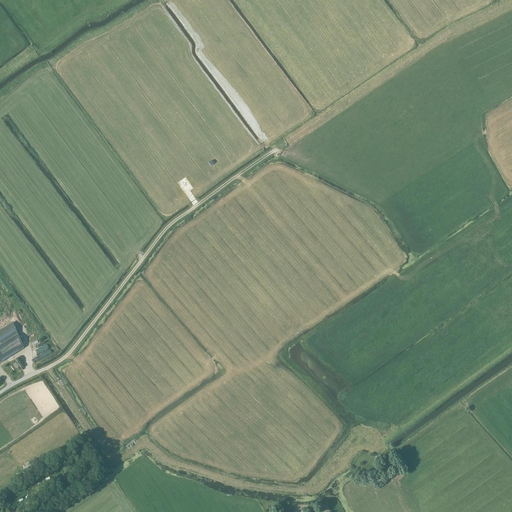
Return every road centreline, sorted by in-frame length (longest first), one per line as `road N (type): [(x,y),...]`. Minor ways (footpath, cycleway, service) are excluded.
road 1 (track): [(37,372),(67,356),(169,225),(262,159)]
road 2 (track): [(172,0),(265,139),(189,197)]
